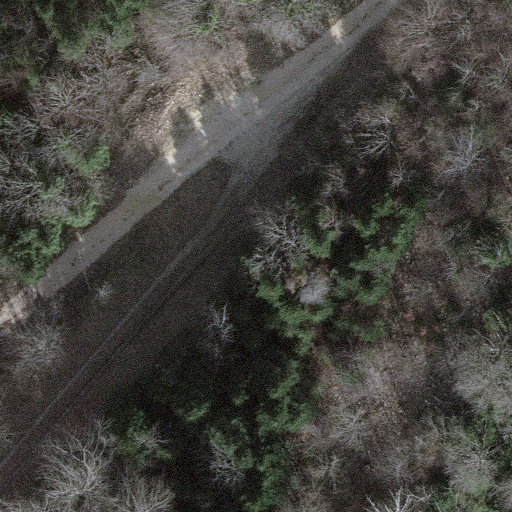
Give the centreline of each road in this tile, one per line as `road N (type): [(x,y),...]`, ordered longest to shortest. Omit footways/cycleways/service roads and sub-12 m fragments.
road 1 (track): [(274,97),(255,181),(0,500)]
road 2 (track): [(377,0),(274,97),(0,304)]
